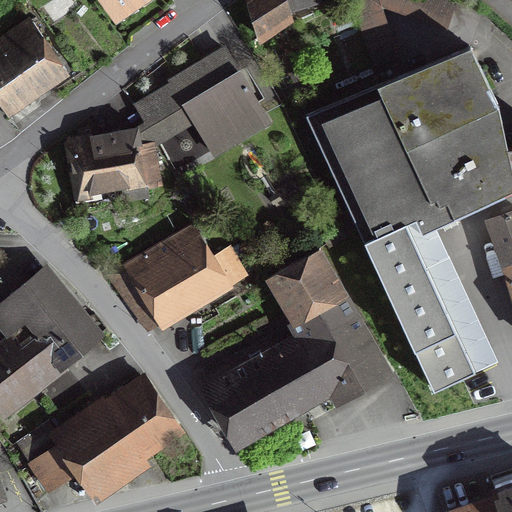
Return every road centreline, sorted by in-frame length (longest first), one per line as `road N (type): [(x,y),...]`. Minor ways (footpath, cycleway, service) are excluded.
road 1 (residential): [(229,499),(183,397),(68,250),(0,203)]
road 2 (primary): [(229,499),(511,433)]
road 3 (residential): [(217,0),(0,170)]
